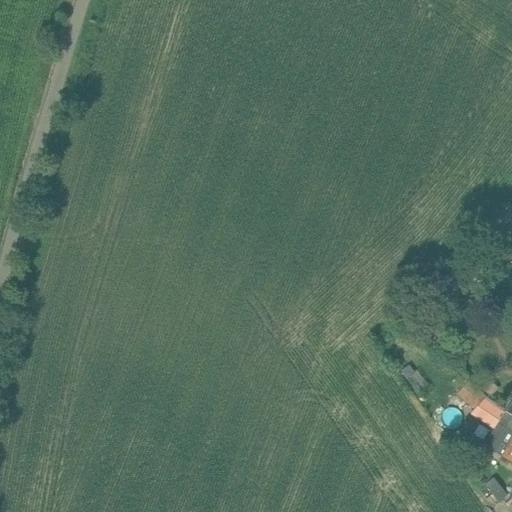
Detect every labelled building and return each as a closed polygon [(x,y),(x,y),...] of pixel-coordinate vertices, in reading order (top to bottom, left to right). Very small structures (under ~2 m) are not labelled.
[(490,398),(499,389),(484,374),(475,382),(490,398)] [(473,408),(485,395),(470,380),(457,393),(473,408)] [(511,400),(503,413),(511,417),(511,400)] [(511,417),(503,413),(484,445),(511,462),(511,417)] [(492,480),(485,486),(498,504),(506,498),(492,480)]
